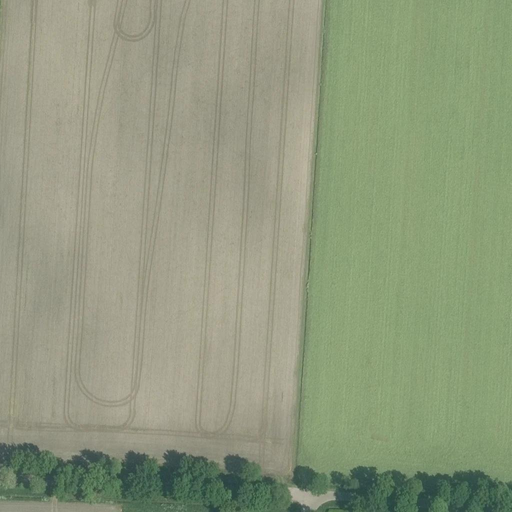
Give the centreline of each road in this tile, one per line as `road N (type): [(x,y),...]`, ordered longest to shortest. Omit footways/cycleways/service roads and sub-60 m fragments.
road 1 (track): [(309,493),(0,472)]
road 2 (unclassified): [(511,510),(309,493)]
